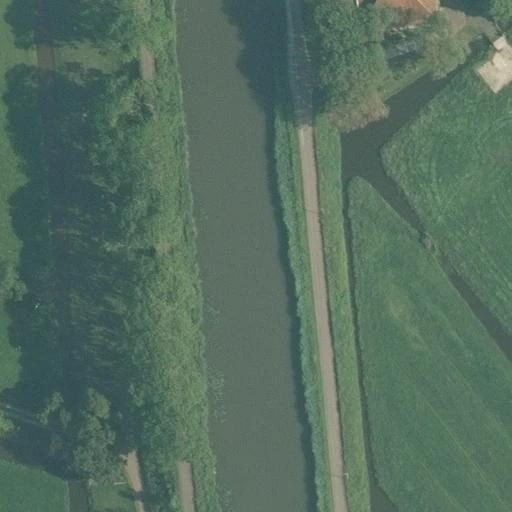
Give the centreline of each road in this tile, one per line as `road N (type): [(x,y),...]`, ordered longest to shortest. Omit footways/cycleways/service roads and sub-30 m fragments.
road 1 (unclassified): [(346,511),(295,0)]
road 2 (unclassified): [(195,511),(146,0)]
